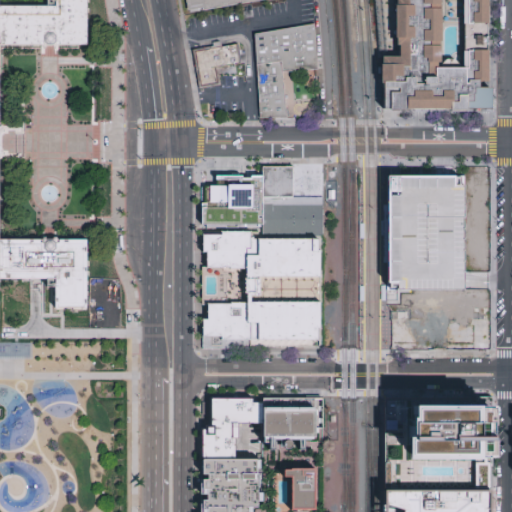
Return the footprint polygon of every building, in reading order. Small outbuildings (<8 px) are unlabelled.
[(0,5),(54,5),(54,0),(87,0),(87,45),(48,45),(0,45),(0,240),(48,240),(88,240),(89,311),(53,311),(53,282),(29,282),(0,282),(0,5)] [(191,0),(263,0),(194,12),(191,0)] [(491,0),(491,116),(382,116),(382,60),(375,0),(491,0)] [(281,61),(256,65),(254,34),(314,24),(316,56),(281,61)] [(236,44),(238,53),(240,64),(234,65),(235,67),(217,70),(219,85),(199,88),(193,51),(236,44)] [(287,119),(259,119),(256,65),(281,61),(316,56),(318,70),(282,72),(287,119)] [(295,97),(291,77),(283,78),(286,98),(295,97)] [(290,204),(261,204),(261,172),(261,170),(290,170),(290,204)] [(202,182),(202,221),(261,222),(261,204),(261,172),(251,172),(251,175),(243,175),(243,173),(215,172),(215,182),(202,182)] [(464,292),(464,280),(463,175),(442,175),(391,175),(392,292),(464,292)] [(260,235),(261,222),(261,204),(290,204),(321,204),(321,236),(260,235)] [(207,267),(243,267),(243,304),(207,304),(207,319),(203,319),(203,345),(320,346),(320,303),(259,303),(259,277),(320,277),(320,240),(248,240),(249,232),(220,232),(220,235),(203,235),(203,252),(207,252),(207,267)] [(31,342),(0,342),(0,357),(31,357),(31,342)] [(253,395),(252,406),(263,406),(263,423),(238,423),(238,439),(236,439),(236,460),(236,461),(203,461),(203,431),(213,431),(213,395),(253,395)] [(263,406),(263,397),(321,397),(321,443),(262,442),(263,423),(263,406)] [(404,460),(404,405),(489,405),(488,460),(404,460)] [(203,461),(203,511),(248,511),(248,509),(255,509),(255,461),(236,461),(203,461)] [(316,467),(315,505),(293,504),(294,474),(285,474),(285,466),(316,467)] [(386,511),(386,486),(419,487),(479,486),(491,486),(491,511),(386,511)]
